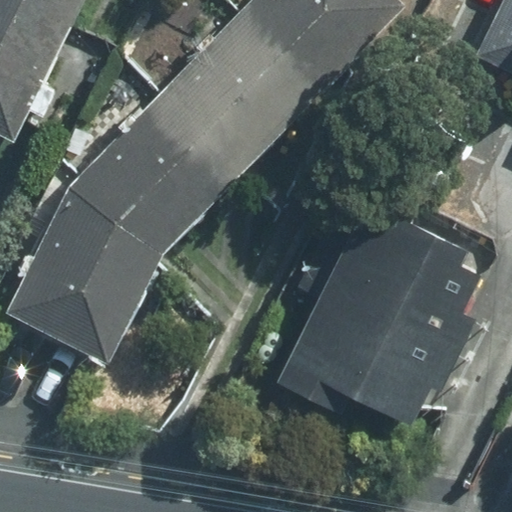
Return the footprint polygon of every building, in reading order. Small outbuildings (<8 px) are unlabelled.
[(0,0),(0,137),(2,139),(60,24),(10,0),(0,0)] [(10,0),(60,24),(72,0),(10,0)] [(244,0),(236,9),(311,87),(395,3),(391,0),(244,0)] [(511,0),(509,0),(486,51),(511,63),(511,0)] [(156,91),(233,166),(311,87),(236,9),(156,91)] [(65,184),(153,247),(233,166),(156,91),(65,184)] [(153,247),(65,184),(0,310),(0,313),(47,342),(94,365),(153,247)] [(475,248),(356,198),(276,383),(395,434),(475,248)]
